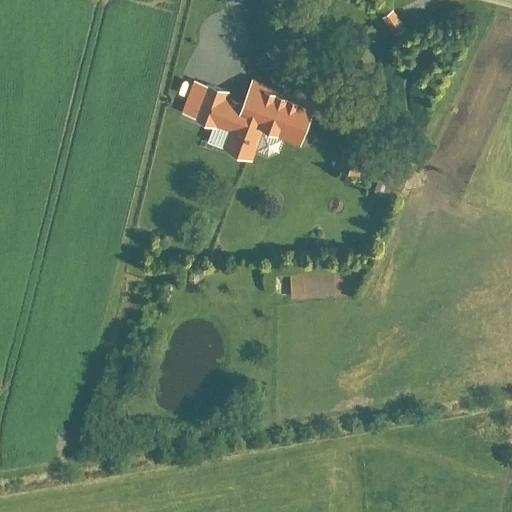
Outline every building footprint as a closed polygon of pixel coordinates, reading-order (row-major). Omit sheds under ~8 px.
[(399,11),(387,20),(397,33),(409,24),(399,11)] [(315,105),(253,83),(244,104),(228,149),(251,157),(253,150),(269,155),(279,150),(285,136),(303,141),(315,105)] [(228,149),(244,104),(226,97),(228,91),(210,84),(198,118),(216,124),(209,142),(228,149)] [(353,131),(340,167),(406,192),(419,156),(353,131)] [(351,268),(291,271),(292,298),(353,294),(351,268)]
